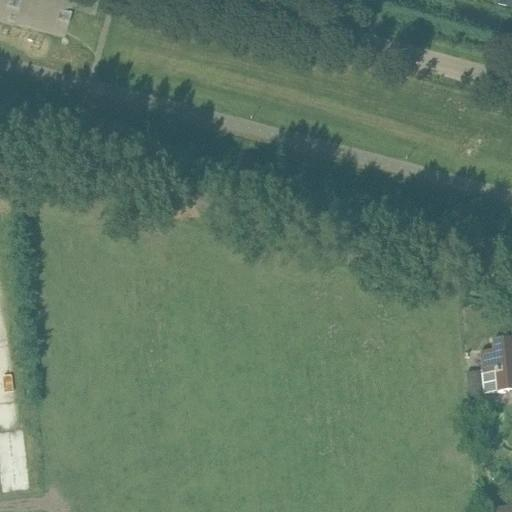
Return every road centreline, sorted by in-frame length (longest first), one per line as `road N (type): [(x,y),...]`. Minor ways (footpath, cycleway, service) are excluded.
road 1 (unclassified): [(511,286),(0,148)]
road 2 (unclassified): [(511,84),(199,0)]
